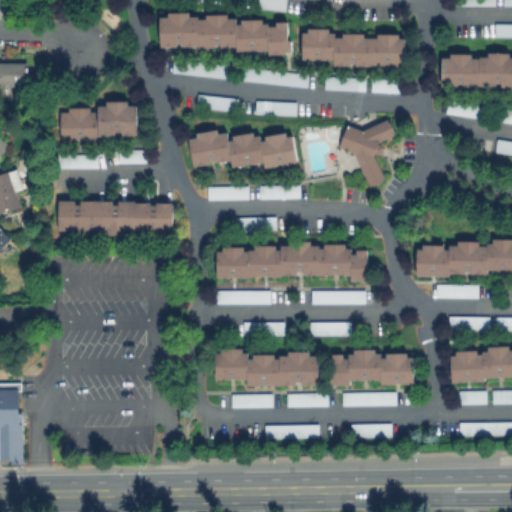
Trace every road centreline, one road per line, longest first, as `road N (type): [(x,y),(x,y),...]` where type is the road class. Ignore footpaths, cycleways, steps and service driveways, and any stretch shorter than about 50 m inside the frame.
road 1 (primary): [(129,493),(392,489)]
road 2 (primary): [(0,494),(129,493)]
